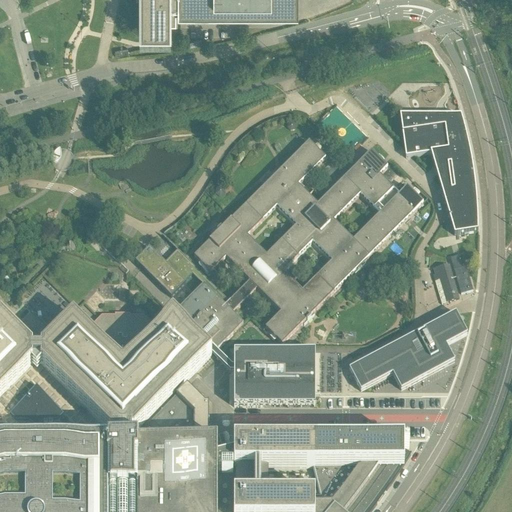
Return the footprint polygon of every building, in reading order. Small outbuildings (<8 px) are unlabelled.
[(138,0),(139,32),(144,32),(160,32),(170,32),(171,32),(171,29),(171,23),(177,23),(177,13),(178,13),(178,15),(180,15),(190,15),(192,15),(204,15),(206,15),(217,15),(219,15),(230,15),(232,15),(243,15),(245,15),(257,15),(258,15),(270,15),(272,15),(283,15),(285,15),(296,15),(298,15),(298,13),(298,2),(298,0),(297,0),(138,0)] [(431,155),(434,166),(454,236),(478,233),(478,226),(477,220),(477,212),(477,204),(476,197),(475,189),(474,180),(473,171),(471,163),(470,155),(468,147),(467,142),(465,134),(460,114),(400,117),(402,135),(406,159),(411,158),(431,155)] [(293,123),(288,124),(288,126),(287,128),(290,131),(295,130),(296,126),(293,123)] [(0,511),(372,511),(378,505),(384,496),(388,491),(392,485),(396,480),(400,474),(403,468),(411,456),(410,456),(410,455),(409,455),(404,452),(404,448),(404,445),(404,443),(400,443),(358,443),(356,443),(348,443),(340,443),(338,443),(315,443),(234,443),(234,456),(231,457),(230,456),(227,457),(217,459),(217,444),(216,443),(185,443),(185,439),(194,439),(208,439),(209,438),(209,428),(209,404),(208,404),(208,405),(205,405),(194,394),(187,387),(176,397),(170,403),(167,401),(196,372),(200,369),(211,358),(212,356),(217,352),(235,334),(243,325),(232,314),(256,290),(281,314),(265,330),(267,331),(273,337),(277,341),(282,346),(303,325),(304,327),(315,316),(313,315),(354,274),(355,276),(365,265),(364,264),(387,241),(389,239),(393,235),(395,233),(397,231),(400,228),(411,217),(423,205),(418,199),(417,199),(414,195),(413,194),(407,188),(406,189),(403,192),(400,195),(399,196),(396,193),(394,191),(394,190),(380,177),(387,169),(383,165),(382,163),(379,161),(377,159),(371,153),(357,167),(355,168),(353,171),(345,179),(318,206),(315,204),(302,190),(298,187),(301,184),(326,160),(325,159),(319,154),(317,152),(315,149),(309,143),(283,170),(276,176),(275,175),(265,185),(266,187),(232,220),(225,227),(224,226),(214,236),(215,237),(206,247),(194,258),(196,260),(200,264),(203,267),(209,273),(211,275),(223,263),(223,262),(226,259),(250,284),(229,304),(228,305),(198,273),(177,251),(177,252),(165,264),(149,249),(135,263),(171,298),(171,299),(175,295),(185,285),(185,284),(192,276),(203,287),(195,294),(177,313),(184,320),(180,324),(173,316),(171,316),(127,271),(122,266),(120,268),(107,280),(73,315),(73,316),(72,316),(40,348),(40,351),(36,351),(33,351),(33,348),(1,316),(0,316),(0,511)] [(58,163),(59,162),(59,161),(60,159),(61,158),(61,156),(61,155),(61,154),(60,153),(60,151),(58,151),(57,152),(56,152),(55,153),(54,154),(54,155),(53,156),(53,158),(52,159),(52,160),(52,161),(53,163),(53,164),(53,165),(55,165),(56,164),(57,163),(58,163)] [(106,225),(101,234),(108,238),(113,229),(106,225)] [(175,236),(181,242),(185,238),(178,232),(175,236)] [(451,259),(461,295),(473,292),(463,256),(451,259)] [(433,270),(435,276),(433,276),(442,305),(459,300),(449,266),(437,269),(433,270)] [(446,347),(467,336),(456,314),(349,371),(361,392),(392,375),(401,391),(454,363),(446,347)] [(234,353),(234,367),(234,408),(315,408),(315,398),(315,397),(315,396),(315,353),(283,353),(234,353)]
